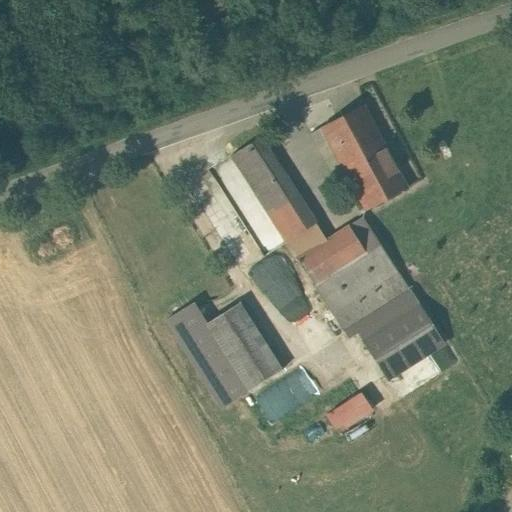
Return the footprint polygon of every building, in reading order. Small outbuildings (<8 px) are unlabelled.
[(409,182),(354,103),(316,129),(371,208),(409,182)] [(315,223),(260,136),(229,156),(285,242),(315,223)] [(379,244),(362,217),(349,225),(366,252),(379,244)] [(315,223),(285,242),(296,259),(326,240),(315,223)] [(326,240),(296,259),(299,264),(313,286),(366,252),(349,225),(326,240)] [(366,252),(313,286),(331,313),(353,298),(397,271),(379,244),(366,252)] [(353,298),(331,313),(342,331),(408,289),(397,271),(353,298)] [(408,289),(342,331),(348,339),(358,333),(363,341),(419,306),(408,289)] [(205,323),(248,391),(282,371),(239,302),(205,323)] [(193,303),(165,320),(221,409),(241,396),(248,391),(205,323),(193,303)] [(419,306),(363,341),(386,378),(442,343),(419,306)] [(335,431),(369,407),(355,388),(321,411),(335,431)]
